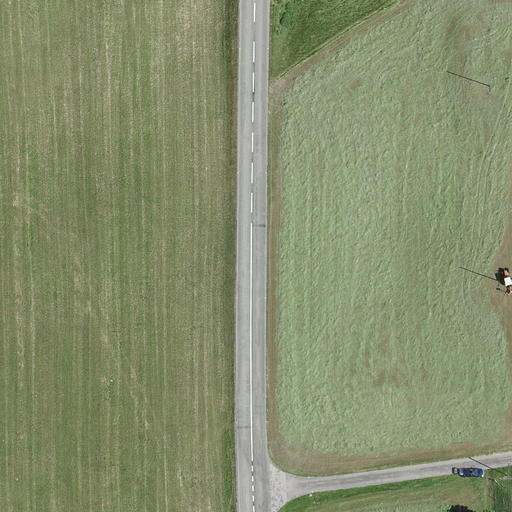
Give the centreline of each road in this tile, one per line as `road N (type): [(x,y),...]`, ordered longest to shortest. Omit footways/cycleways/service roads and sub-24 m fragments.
road 1 (tertiary): [(255,0),(255,511)]
road 2 (track): [(511,458),(254,490)]
